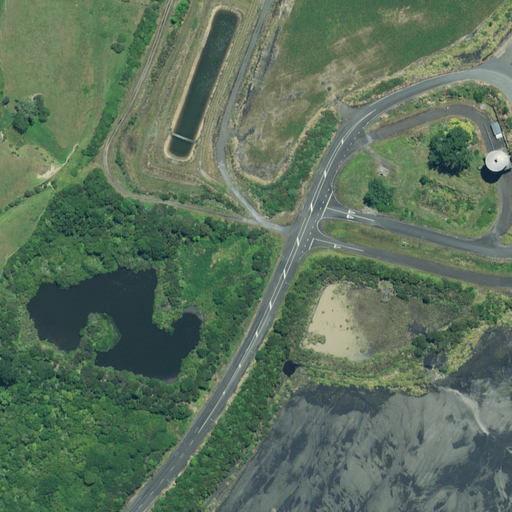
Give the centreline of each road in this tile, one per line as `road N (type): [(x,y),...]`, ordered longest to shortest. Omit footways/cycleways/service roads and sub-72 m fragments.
road 1 (tertiary): [(130,511),(182,458),(254,342),(302,235)]
road 2 (unclassified): [(302,235),(511,282)]
road 3 (tertiary): [(511,250),(315,201)]
road 4 (tertiary): [(353,130),(407,92),(456,73),(481,70),(511,84)]
